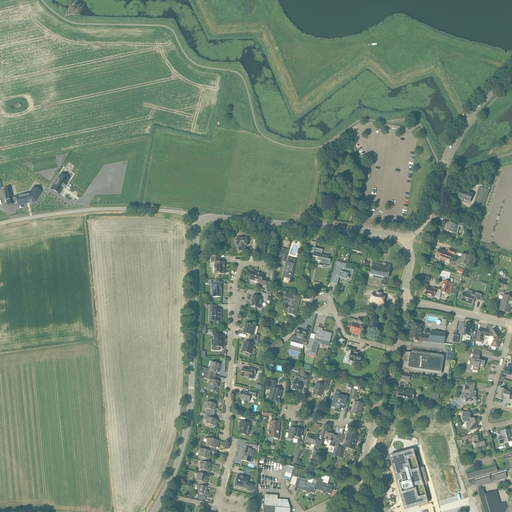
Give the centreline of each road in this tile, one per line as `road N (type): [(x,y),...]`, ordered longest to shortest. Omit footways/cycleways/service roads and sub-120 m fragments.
road 1 (residential): [(221,504),(233,444),(226,436),(233,291),(241,264),(267,260),(271,222)]
road 2 (tertiary): [(152,511),(187,425),(198,223)]
road 3 (unclassified): [(0,223),(109,208),(182,212),(198,223)]
road 4 (tertiary): [(406,241),(428,216),(467,121),(511,75)]
road 5 (tertiary): [(406,241),(271,222)]
